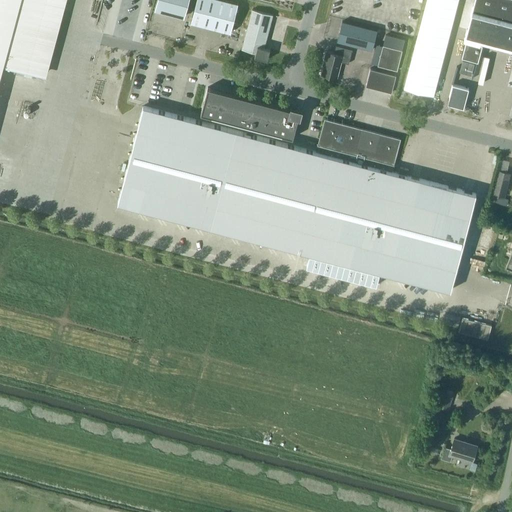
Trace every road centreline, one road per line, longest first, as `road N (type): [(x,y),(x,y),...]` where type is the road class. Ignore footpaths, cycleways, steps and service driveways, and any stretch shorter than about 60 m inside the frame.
road 1 (unclassified): [(511,147),(292,88)]
road 2 (unclassified): [(292,88),(139,49)]
